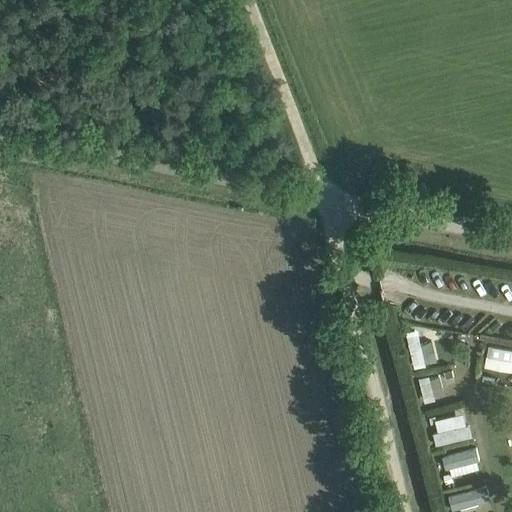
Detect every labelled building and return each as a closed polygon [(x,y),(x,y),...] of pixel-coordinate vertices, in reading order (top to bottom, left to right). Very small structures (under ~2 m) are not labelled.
[(428,335),(408,339),(413,366),(433,362),(428,335)] [(509,378),(511,366),(511,348),(493,344),(486,372),(509,378)] [(442,374),(420,378),(424,400),(446,396),(442,374)] [(430,419),(437,444),(474,434),(467,409),(430,419)] [(483,464),(478,445),(444,454),(450,474),(483,464)] [(491,483),(451,491),(455,508),(494,500),(491,483)]
